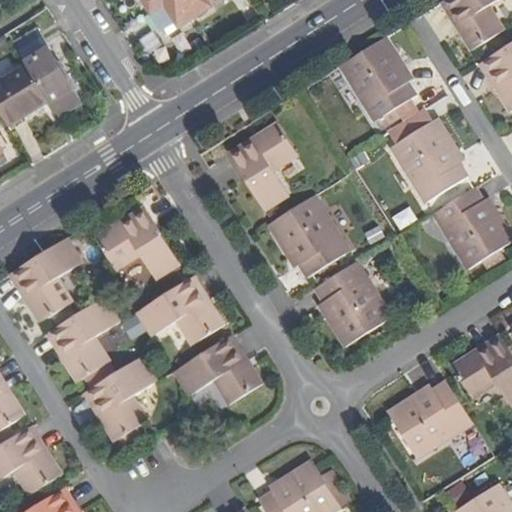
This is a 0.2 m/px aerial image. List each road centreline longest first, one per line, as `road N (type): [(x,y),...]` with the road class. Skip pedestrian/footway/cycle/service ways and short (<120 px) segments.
road 1 (residential): [(320,406),(153,133)]
road 2 (secondary): [(153,133),(363,0)]
road 3 (residential): [(0,315),(127,511)]
road 4 (residential): [(320,406),(511,285)]
road 5 (residential): [(511,172),(400,0)]
road 6 (residential): [(149,511),(320,406)]
road 7 (secondary): [(0,230),(153,133)]
road 8 (residential): [(69,0),(153,133)]
road 9 (residential): [(386,511),(320,406)]
